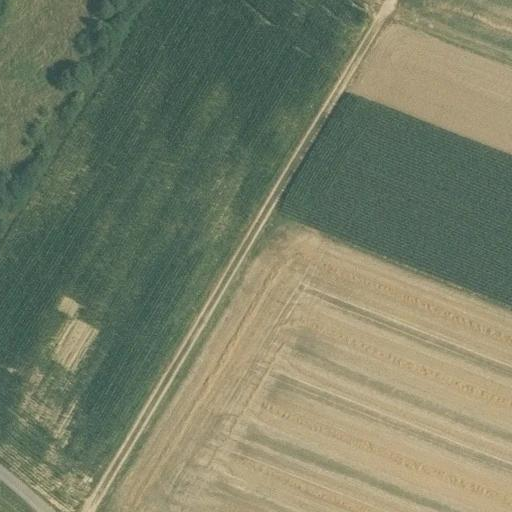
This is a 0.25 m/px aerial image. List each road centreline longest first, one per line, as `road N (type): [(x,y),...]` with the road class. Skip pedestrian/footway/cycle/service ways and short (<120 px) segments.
road 1 (track): [(401,0),(90,511)]
road 2 (track): [(511,66),(390,18),(369,0)]
